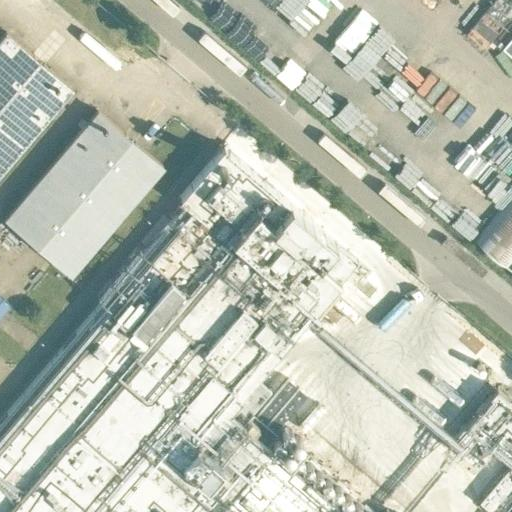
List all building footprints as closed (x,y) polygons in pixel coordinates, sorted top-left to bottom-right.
[(6,30),(0,37),(0,170),(72,86),(6,30)] [(97,108),(5,217),(71,273),(163,164),(97,108)] [(0,511),(374,511),(356,497),(355,498),(296,448),(305,437),(285,420),(267,442),(242,421),(270,388),(256,376),(315,308),(316,309),(358,260),(224,145),(180,197),(186,202),(0,419),(0,511)] [(511,194),(476,237),(511,268),(511,194)] [(465,423),(449,442),(463,454),(477,466),(493,448),(511,463),(479,500),(492,511),(511,511),(511,399),(496,386),(465,423)]
